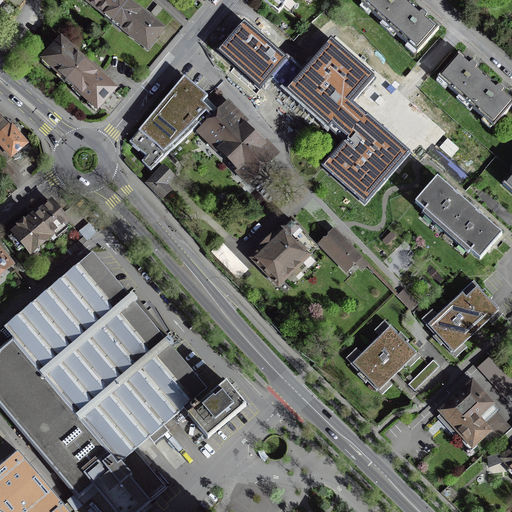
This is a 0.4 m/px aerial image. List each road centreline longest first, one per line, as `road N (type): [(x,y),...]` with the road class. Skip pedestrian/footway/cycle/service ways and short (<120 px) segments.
road 1 (residential): [(223,0),(100,142)]
road 2 (secondary): [(295,389),(421,511)]
road 3 (secondary): [(207,293),(194,265),(107,164)]
road 4 (secondary): [(89,181),(179,275),(207,293)]
road 5 (residential): [(237,450),(264,468),(321,479),(359,511)]
road 6 (secondary): [(207,293),(295,389)]
